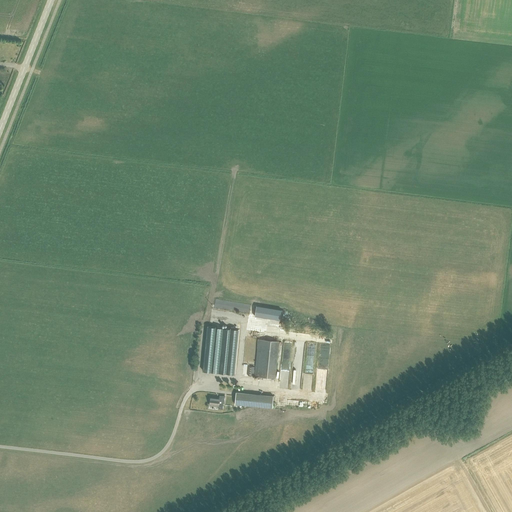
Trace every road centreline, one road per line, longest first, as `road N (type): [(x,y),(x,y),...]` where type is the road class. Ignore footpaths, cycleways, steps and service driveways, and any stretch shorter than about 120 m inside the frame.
road 1 (track): [(206,511),(511,342)]
road 2 (unclassified): [(0,447),(146,461),(167,449),(184,405)]
road 3 (tertiary): [(0,130),(52,0)]
